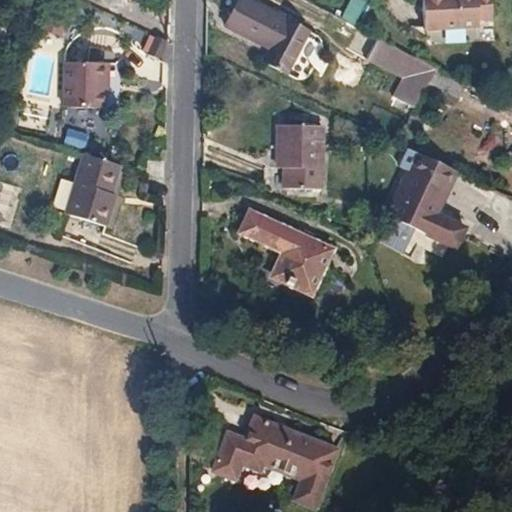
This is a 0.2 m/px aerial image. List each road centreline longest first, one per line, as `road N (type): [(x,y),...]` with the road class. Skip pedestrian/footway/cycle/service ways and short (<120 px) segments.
road 1 (residential): [(176,343),(335,405),(368,405),(511,287)]
road 2 (residential): [(176,343),(186,0)]
road 3 (residential): [(0,287),(176,343)]
road 4 (residential): [(172,493),(176,343)]
